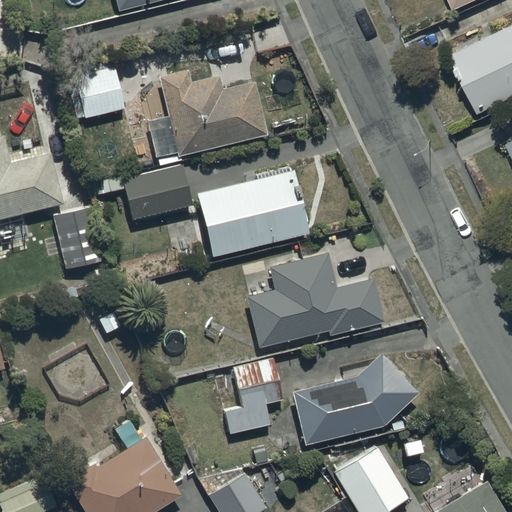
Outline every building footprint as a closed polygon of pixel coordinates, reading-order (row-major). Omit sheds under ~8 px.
[(108,0),(111,11),(154,0),(108,0)] [(443,0),(447,8),(466,0),(443,0)] [(511,21),(441,57),(470,115),(511,93),(511,21)] [(78,116),(78,119),(121,108),(110,67),(66,78),(73,107),(68,108),(71,118),(78,116)] [(182,70),(151,78),(161,114),(139,120),(149,158),(172,152),(173,156),(261,133),(247,82),(217,90),(213,76),(185,83),(182,70)] [(0,242),(21,237),(16,215),(57,205),(45,154),(4,164),(0,146),(0,117),(0,115),(0,242)] [(113,178),(123,220),(187,205),(177,163),(113,178)] [(286,172),(188,195),(204,256),(301,234),(300,226),(303,225),(298,201),(293,202),(286,172)] [(82,207),(47,215),(60,270),(95,262),(82,207)] [(321,254),(262,266),(268,293),(241,299),(251,346),(324,331),(325,336),(377,325),(368,280),(328,288),(321,254)] [(348,376),(283,391),(296,446),(373,428),(410,393),(373,353),(348,376)] [(267,359),(224,368),(232,408),(216,412),(221,435),(263,427),(259,406),(276,403),(267,359)] [(138,435),(133,438),(122,420),(108,429),(116,442),(108,447),(107,445),(85,459),(87,463),(59,481),(78,511),(149,511),(176,496),(138,435)] [(370,446),(327,473),(351,511),(376,511),(402,496),(370,446)] [(241,473),(202,495),(212,511),(257,511),(262,509),(241,473)] [(40,475),(0,491),(0,511),(34,511),(52,505),(40,475)] [(497,511),(478,480),(424,511),(497,511)]
